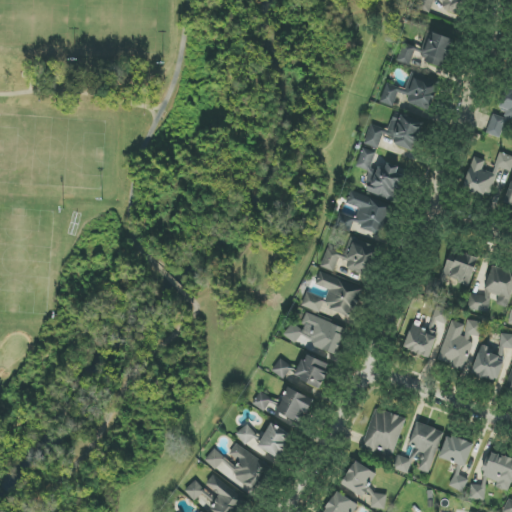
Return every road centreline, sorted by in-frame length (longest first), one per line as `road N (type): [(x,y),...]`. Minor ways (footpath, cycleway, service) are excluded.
road 1 (residential): [(505,0),(411,275),(332,434),(281,511)]
road 2 (residential): [(511,427),(366,372)]
